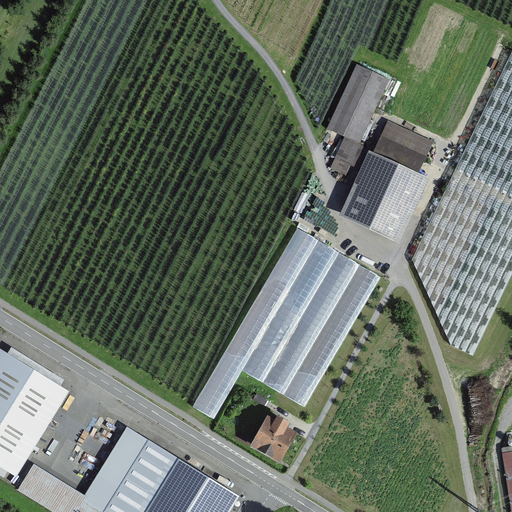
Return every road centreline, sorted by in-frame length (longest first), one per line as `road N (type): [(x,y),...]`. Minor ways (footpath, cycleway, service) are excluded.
road 1 (track): [(474,511),(456,406),(420,304),(401,272),(334,218),(324,168),(283,76),(217,0)]
road 2 (tertiary): [(0,317),(277,488)]
road 3 (unclassified): [(401,272),(277,488)]
